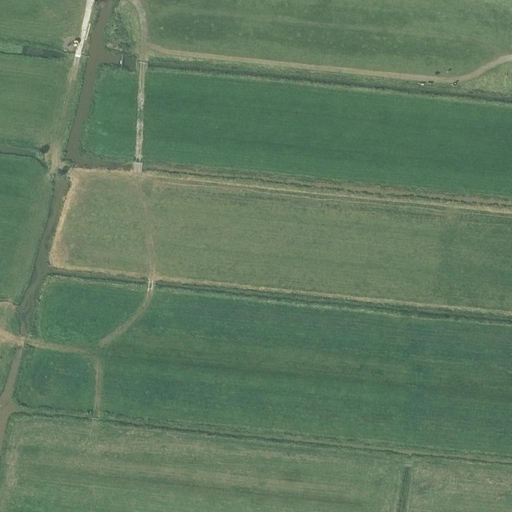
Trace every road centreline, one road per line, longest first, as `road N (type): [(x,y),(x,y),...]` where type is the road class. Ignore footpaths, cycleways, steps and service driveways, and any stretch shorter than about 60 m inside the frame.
road 1 (track): [(142,51),(460,82),(511,59)]
road 2 (track): [(52,164),(81,174),(154,273),(138,162)]
road 3 (track): [(3,330),(52,164),(42,135)]
road 4 (track): [(3,330),(89,358),(97,372),(96,436)]
road 5 (track): [(52,164),(89,0)]
road 6 (track): [(127,0),(136,8),(142,51),(138,162)]
